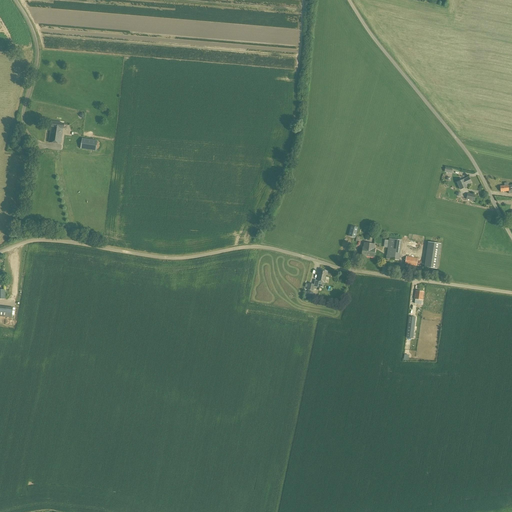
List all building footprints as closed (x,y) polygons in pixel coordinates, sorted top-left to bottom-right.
[(67,129),(67,124),(51,122),(50,126),(51,126),(49,142),(60,144),(62,129),(67,129)] [(98,141),(82,138),(80,149),(96,151),(98,141)] [(460,190),(466,187),(466,186),(471,183),(468,177),(463,179),(463,180),(457,182),(460,190)] [(511,185),(507,186),(500,186),(500,192),(508,191),(508,194),(511,193),(511,185)] [(398,261),(401,240),(389,239),(386,259),(398,261)] [(374,249),(374,244),(364,243),(363,247),(362,247),(361,256),(374,257),(375,249),(374,249)] [(416,266),(418,259),(406,257),(405,264),(416,266)] [(324,283),(327,271),(319,269),(316,281),(324,283)] [(422,300),(423,292),(415,291),(414,299),(422,300)] [(408,316),(406,332),(414,333),(415,317),(408,316)]
